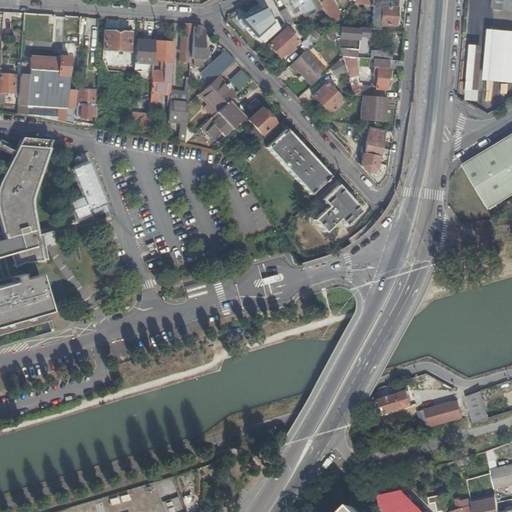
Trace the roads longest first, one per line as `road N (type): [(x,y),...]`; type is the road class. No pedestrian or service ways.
road 1 (tertiary): [(418,0),(400,156),(389,186),(367,194),(204,15)]
road 2 (tertiary): [(0,3),(204,15)]
road 3 (tertiary): [(328,413),(404,273),(412,242)]
road 4 (unclassified): [(361,466),(511,422)]
